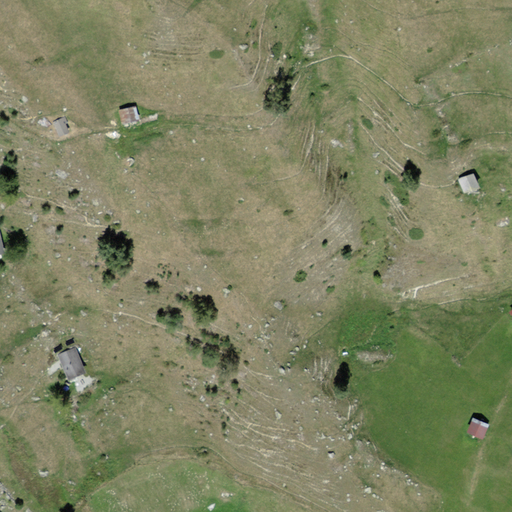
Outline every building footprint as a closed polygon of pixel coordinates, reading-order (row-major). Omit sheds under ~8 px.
[(131,106),(114,109),(117,124),(134,120),(131,106)] [(62,114),(46,118),(51,135),(63,131),(61,123),(63,120),(62,114)] [(469,173),(453,178),(456,190),(474,186),(469,173)] [(74,346),(55,351),(63,377),(81,372),(74,346)] [(486,424),(470,417),(464,431),(479,438),(486,424)]
